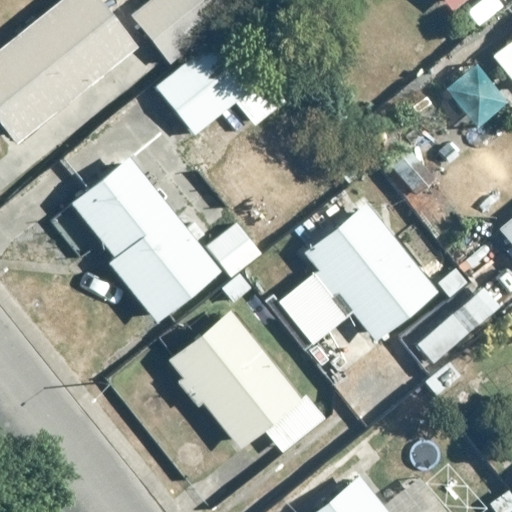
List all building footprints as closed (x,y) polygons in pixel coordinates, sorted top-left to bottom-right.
[(0,0),(0,67),(11,82),(117,0),(0,0)] [(168,68),(232,15),(219,0),(143,0),(124,17),(168,68)] [(232,15),(168,68),(148,85),(188,134),(229,101),(249,126),(293,90),(238,22),(232,15)] [(219,215),(125,98),(57,152),(150,269),(219,215)] [(511,208),(487,228),(511,258),(511,208)] [(227,236),(154,300),(231,389),(305,326),(227,236)] [(511,282),(498,265),(407,340),(423,362),(511,287),(511,282)] [(348,400),(276,466),(319,511),(420,511),(437,496),(348,400)]
